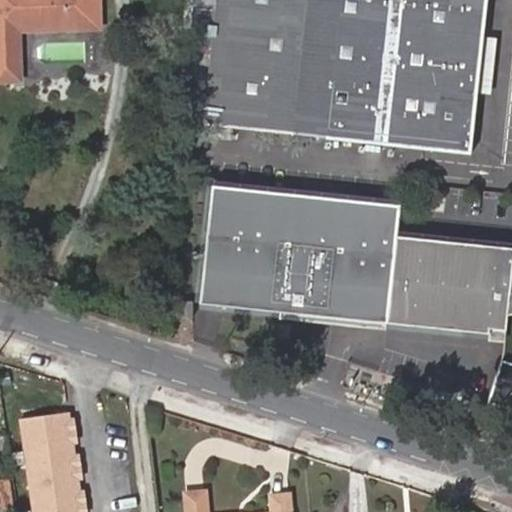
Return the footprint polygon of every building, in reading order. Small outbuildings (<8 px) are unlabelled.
[(97,26),(96,0),(0,0),(0,59),(17,59),(16,29),(97,26)] [(484,0),(217,0),(205,124),(468,151),(484,0)] [(0,79),(18,79),(17,59),(0,59),(0,79)] [(199,305),(385,326),(395,241),(398,208),(212,187),(199,305)] [(511,254),(395,241),(385,326),(505,342),(507,321),(511,319),(511,254)] [(174,316),(192,316),(192,302),(174,302),(174,316)] [(511,406),(511,360),(500,357),(488,399),(511,406)] [(82,511),(81,503),(80,492),(78,478),(76,466),(74,454),(73,442),(71,431),(69,419),(68,412),(21,418),(34,511),(82,511)] [(290,511),(289,491),(267,493),(268,511),(201,511),(200,493),(182,494),(183,511),(290,511)]
